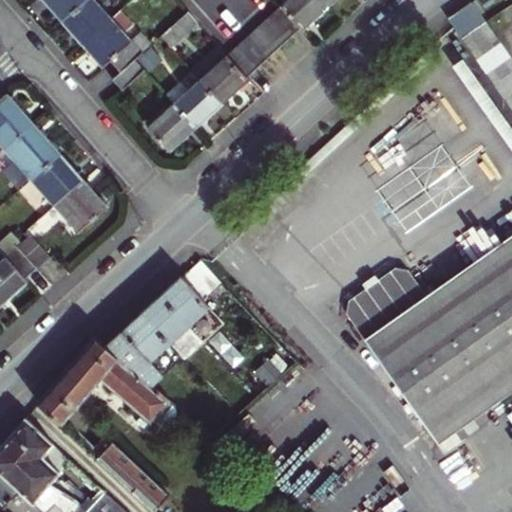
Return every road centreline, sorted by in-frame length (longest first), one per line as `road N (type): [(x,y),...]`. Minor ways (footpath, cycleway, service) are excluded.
road 1 (residential): [(187,221),(432,0)]
road 2 (residential): [(0,392),(187,221)]
road 3 (residential): [(24,44),(187,221)]
